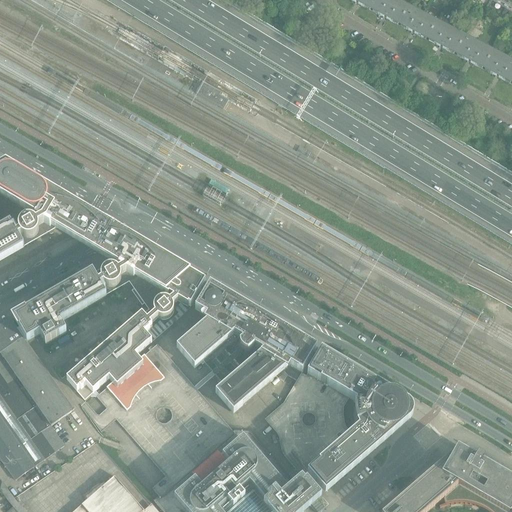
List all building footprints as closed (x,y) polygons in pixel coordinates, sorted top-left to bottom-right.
[(376,0),(348,0),(370,11),(376,0)] [(408,8),(394,1),(393,0),(376,0),(370,11),(399,26),(408,8)] [(511,0),(493,0),(511,10),(511,0)] [(436,22),(422,15),(408,8),(399,26),(426,41),(436,22)] [(464,37),(450,30),(436,22),(426,41),(455,55),(464,37)] [(483,70),(492,52),(464,37),(455,55),(483,70)] [(511,82),(511,62),(507,59),(492,52),(483,70),(511,85),(511,82)] [(196,95),(223,110),(228,101),(219,96),(221,93),(203,83),(196,95)] [(82,209),(17,171),(0,160),(0,262),(24,249),(24,248),(48,234),(50,234),(51,235),(52,234),(53,233),(53,232),(53,231),(55,230),(65,236),(90,251),(112,263),(93,274),(93,273),(20,315),(13,319),(20,329),(17,331),(18,332),(29,347),(36,343),(42,339),(45,345),(66,333),(60,323),(129,283),(136,294),(134,295),(142,307),(144,305),(148,311),(76,374),(75,373),(66,381),(85,402),(90,397),(90,396),(92,394),(95,391),(108,380),(115,374),(134,357),(151,343),(144,334),(152,327),(150,325),(158,318),(160,320),(163,320),(166,320),(168,319),(171,317),(172,315),(173,312),(174,309),(173,307),(173,306),(177,302),(188,307),(188,306),(191,307),(192,305),(197,296),(201,290),(205,283),(138,242),(130,235),(124,229),(116,224),(108,219),(99,215),(93,212),(91,212),(82,209)] [(316,348),(268,319),(265,318),(264,317),(263,316),(262,316),(210,285),(205,292),(195,310),(211,320),(209,321),(210,321),(186,341),(185,342),(214,374),(241,407),(242,406),(282,371),(287,376),(297,382),(303,372),(312,356),(316,348)] [(33,353),(29,347),(18,332),(17,331),(10,320),(0,327),(0,399),(2,403),(10,398),(23,388),(51,428),(74,411),(74,410),(73,410),(33,353)] [(115,374),(108,380),(112,385),(99,397),(95,391),(92,394),(107,410),(99,416),(97,416),(85,402),(82,404),(80,405),(101,434),(116,421),(166,478),(152,490),(159,498),(154,502),(163,511),(186,511),(174,498),(195,480),(202,488),(203,488),(191,474),(217,452),(228,465),(229,465),(222,456),(243,438),(288,490),(294,484),(250,433),(233,433),(195,390),(157,346),(139,362),(134,357),(115,374)] [(325,494),(410,420),(412,419),(413,416),(413,413),(413,410),(412,407),(411,405),(408,403),(321,351),(307,375),(349,400),(355,404),(354,406),(353,414),(354,420),(355,426),(356,427),(358,429),(352,435),(309,472),(307,473),(325,494)] [(344,420),(343,417),(343,413),(344,408),(349,400),(307,375),(303,372),(297,382),(284,405),(265,421),(276,434),(278,435),(279,437),(280,440),(280,442),(281,445),(281,450),(282,452),(283,454),(284,456),(285,458),(287,455),(291,452),(309,472),(352,435),(346,428),(344,424),(344,420)] [(51,428),(23,388),(10,398),(23,417),(16,422),(30,442),(37,438),(51,456),(64,447),(51,428)] [(30,442),(16,422),(23,417),(10,398),(2,403),(0,404),(0,418),(34,468),(45,460),(51,456),(37,438),(30,442)] [(34,468),(0,418),(0,404),(2,403),(0,399),(0,460),(11,477),(15,481),(34,468)] [(195,480),(174,498),(186,511),(304,511),(311,507),(318,500),(321,498),(321,497),(306,480),(305,481),(304,482),(301,478),(294,484),(288,490),(243,438),(222,456),(229,465),(228,465),(217,452),(191,474),(203,488),(202,488),(195,480)] [(511,511),(511,485),(495,476),(500,468),(501,468),(501,467),(475,452),(474,453),(476,454),(471,462),(457,453),(452,460),(449,458),(386,511),(511,511)] [(156,511),(151,506),(148,508),(144,511),(115,478),(82,506),(75,511),(156,511)] [(25,511),(14,499),(12,497),(1,481),(0,481),(0,490),(13,508),(8,511),(25,511)]
